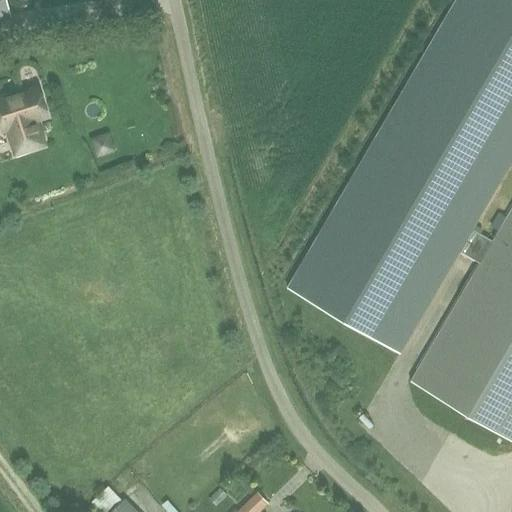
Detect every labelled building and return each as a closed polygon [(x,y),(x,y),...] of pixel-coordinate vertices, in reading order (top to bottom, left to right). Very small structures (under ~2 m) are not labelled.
[(7,0),(0,0),(0,15),(11,13),(7,0)] [(511,162),(511,0),(455,0),(287,288),(400,354),(460,252),(479,263),(492,241),(481,234),(473,230),(511,162)] [(46,117),(37,88),(0,99),(0,124),(2,131),(6,130),(14,155),(42,146),(35,121),(46,117)] [(511,206),(492,241),(479,263),(412,381),(511,439),(511,206)] [(114,503),(125,496),(116,480),(105,487),(114,503)] [(258,511),(268,503),(258,493),(237,511),(235,511),(258,511)] [(111,511),(136,511),(125,500),(111,511)]
